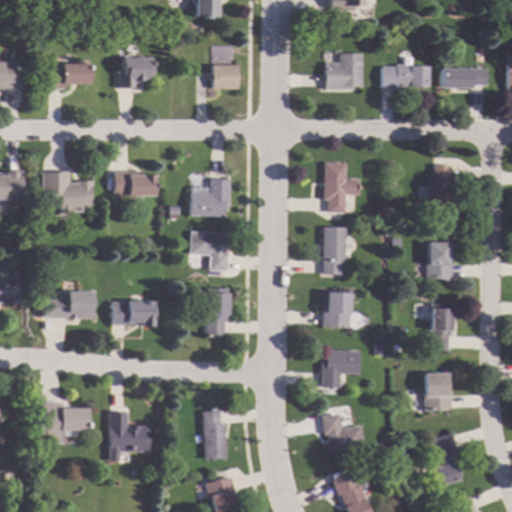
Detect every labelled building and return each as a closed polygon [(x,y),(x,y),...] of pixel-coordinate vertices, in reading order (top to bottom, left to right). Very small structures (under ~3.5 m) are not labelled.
[(212,0),(212,15),(191,14),(191,0),(212,0)] [(357,0),(357,6),(350,6),(350,12),(325,11),(325,9),(325,0),(357,0)] [(159,32),(158,40),(151,39),(151,32),(159,32)] [(230,66),(232,66),(233,89),(209,89),(209,84),(208,73),(208,47),(229,47),(230,66)] [(359,86),(350,86),(350,91),(321,90),(321,87),(321,75),(321,63),(336,63),(336,54),(359,54),(359,86)] [(146,76),(143,76),(143,79),(130,79),(129,79),(129,90),(115,90),(113,90),(113,71),(117,71),(117,59),(117,58),(146,58),(146,76)] [(58,64),(83,64),(83,84),(59,84),(59,90),(57,90),(45,90),(43,90),(43,68),(51,68),(51,61),(58,61),(58,64)] [(14,72),(19,72),(19,88),(15,88),(2,88),(0,88),(0,63),(14,63),(14,72)] [(511,91),(506,91),(504,91),(503,64),(511,63),(511,91)] [(409,67),(426,67),(425,87),(394,87),(394,89),(392,89),(380,89),(378,89),(379,67),(393,68),(393,65),(409,65),(409,67)] [(483,86),(481,86),(470,86),(468,86),(468,89),(438,88),(438,69),(483,69),(483,86)] [(342,165),(341,180),(355,180),(354,196),(341,195),(341,213),(339,213),(324,213),(325,201),(320,201),(320,199),(321,164),(342,165)] [(448,178),(447,214),(426,213),(426,178),(430,178),(430,166),(433,166),(448,166),(448,178)] [(18,200),(0,200),(0,173),(1,173),(1,172),(4,172),(16,172),(18,172),(18,200)] [(64,183),(73,184),(73,181),(87,181),(87,208),(78,208),(77,212),(68,212),(68,213),(55,213),(55,208),(45,208),(45,190),(38,190),(38,173),(39,173),(47,173),(47,172),(62,172),(64,172),(64,183)] [(149,196),(122,196),(122,197),(108,197),(108,175),(109,175),(124,175),(149,175),(149,196)] [(225,208),(219,208),(219,217),(186,217),(186,193),(206,194),(206,180),(208,180),(221,180),(225,180),(225,208)] [(174,206),(174,215),(164,214),(165,205),(174,206)] [(341,263),(336,262),(336,276),(319,275),(319,273),(319,262),(319,228),(342,228),(341,263)] [(221,234),(220,253),(223,253),(223,254),(223,270),(222,272),(205,271),(206,256),(185,255),(187,232),(221,234)] [(445,258),(448,258),(448,265),(447,277),(447,280),(425,279),(422,279),(422,264),(423,264),(423,243),(424,243),(445,243),(445,258)] [(15,305),(0,304),(0,280),(16,280),(15,305)] [(193,289),(196,292),(196,296),(193,299),(189,299),(187,296),(187,291),(189,289),(193,289)] [(223,320),(220,320),(220,321),(220,334),(220,335),(202,335),(202,289),(223,289),(223,320)] [(86,319),(62,318),(38,318),(38,300),(55,300),(55,292),(86,292),(86,319)] [(345,295),(342,330),(317,328),(317,325),(318,312),(319,293),(345,295)] [(149,327),(137,327),(137,325),(120,325),(108,325),(107,325),(107,303),(148,302),(149,327)] [(446,336),(444,336),(444,337),(443,348),(443,351),(425,350),(426,305),(447,305),(446,336)] [(399,352),(390,353),(390,345),(399,345),(399,352)] [(354,374),(335,374),(334,388),(316,388),(316,385),(316,373),(317,359),(321,359),(321,351),(354,351),(354,374)] [(442,388),(446,388),(446,397),(447,409),(447,411),(420,412),(419,375),(442,374),(442,388)] [(57,408),(84,408),(83,434),(71,434),(71,429),(57,429),(57,443),(41,443),(41,440),(32,440),(33,402),(34,402),(55,402),(57,402),(57,408)] [(123,426),(145,426),(144,452),(104,451),(105,412),(108,412),(120,412),(123,412),(123,426)] [(216,424),(221,424),(223,459),(202,460),(199,413),(215,412),(216,424)] [(337,429),(356,427),(359,449),(326,454),(323,435),(320,435),(319,431),(318,420),(317,417),(335,415),(337,429)] [(447,436),(450,448),(451,450),(448,451),(456,480),(437,485),(433,471),(434,470),(426,440),(447,435),(447,436)] [(377,449),(368,452),(366,446),(375,443),(377,449)] [(354,487),(356,486),(367,511),(342,511),(335,495),(333,496),(332,493),(328,484),(327,481),(328,481),(348,473),(354,487)] [(228,478),(232,492),(235,499),(230,500),(234,511),(209,511),(206,499),(202,484),(228,476),(228,478)] [(398,502),(390,505),(387,499),(396,496),(398,502)] [(466,499),(471,509),(472,511),(452,511),(450,504),(466,497),(466,499)]
